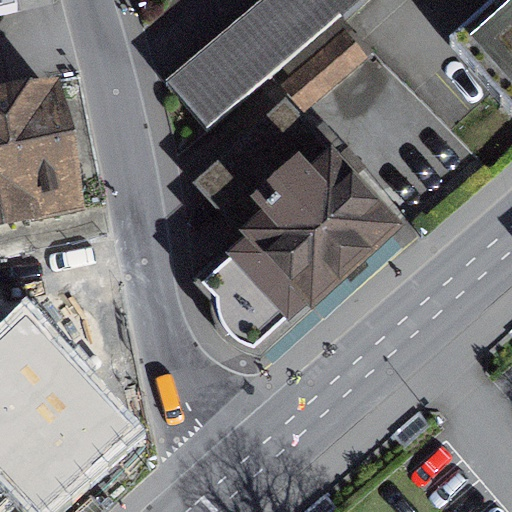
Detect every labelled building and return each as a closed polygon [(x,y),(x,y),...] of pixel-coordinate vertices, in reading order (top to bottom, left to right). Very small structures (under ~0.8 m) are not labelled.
[(0,0),(0,16),(21,12),(18,0),(0,0)] [(362,0),(264,0),(166,83),(208,133),(362,0)] [(511,0),(495,0),(449,41),(511,110),(511,0)] [(282,85),(305,114),(369,57),(346,31),(282,85)] [(0,228),(86,215),(62,79),(0,92),(0,228)] [(247,355),(264,358),(404,231),(288,103),(196,183),(243,233),(196,281),(214,302),(217,323),(230,343),(247,355)] [(0,370),(0,493),(51,445),(23,414),(78,357),(55,332),(24,364),(14,357),(0,370)]
